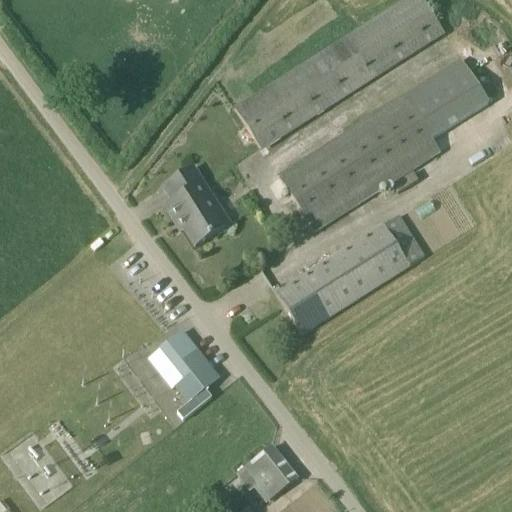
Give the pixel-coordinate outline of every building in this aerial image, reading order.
[(260,152),(442,34),(419,0),(406,0),(234,111),(260,152)] [(460,61),(277,177),(314,235),(441,155),(432,142),(489,106),(460,61)] [(176,220),(195,249),(229,227),(192,170),(163,188),(172,203),(164,208),(173,222),(176,220)] [(383,225),(275,294),(302,338),(411,270),(410,269),(424,259),(399,217),(384,227),(383,225)] [(187,405),(218,381),(182,334),(160,352),(184,382),(175,389),(187,405)] [(268,502),(296,481),(271,449),(244,471),(268,502)]
